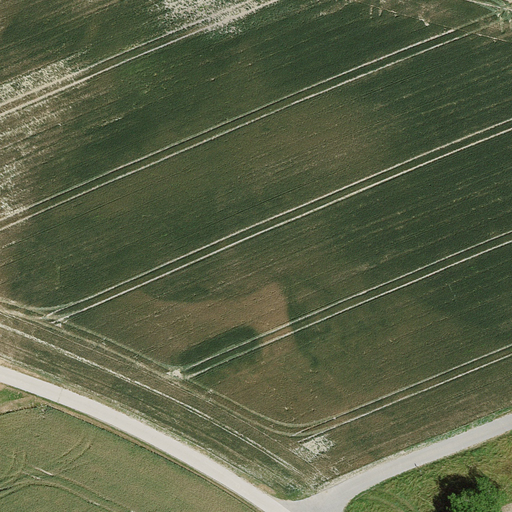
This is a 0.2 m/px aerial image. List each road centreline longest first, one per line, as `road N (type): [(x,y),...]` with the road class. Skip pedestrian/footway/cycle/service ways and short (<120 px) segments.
road 1 (unclassified): [(273,511),(174,446),(0,375)]
road 2 (track): [(324,511),(347,484),(511,419)]
